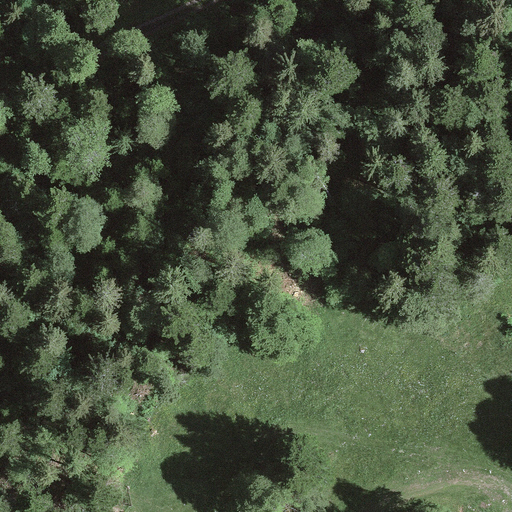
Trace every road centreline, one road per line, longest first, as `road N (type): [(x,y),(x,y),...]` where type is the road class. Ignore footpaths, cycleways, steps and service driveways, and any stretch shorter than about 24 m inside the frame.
road 1 (track): [(0,498),(101,494),(198,511)]
road 2 (track): [(387,511),(427,489),(511,480)]
